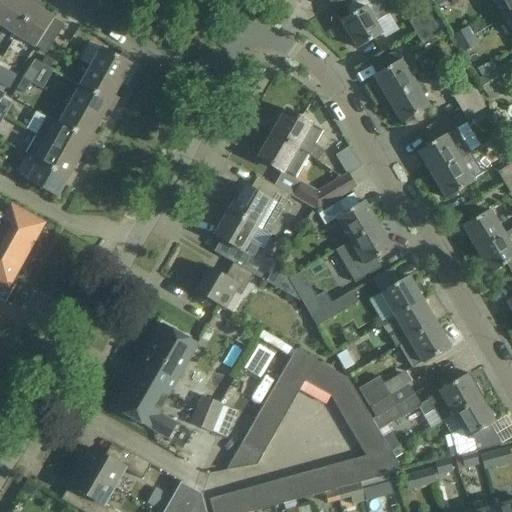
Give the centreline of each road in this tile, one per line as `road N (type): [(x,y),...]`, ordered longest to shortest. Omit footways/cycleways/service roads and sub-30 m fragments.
road 1 (residential): [(511,382),(330,74),(233,20)]
road 2 (residential): [(123,257),(0,470)]
road 3 (residential): [(215,76),(193,139),(123,257)]
road 4 (residential): [(215,76),(82,0)]
road 5 (residential): [(123,257),(0,186)]
